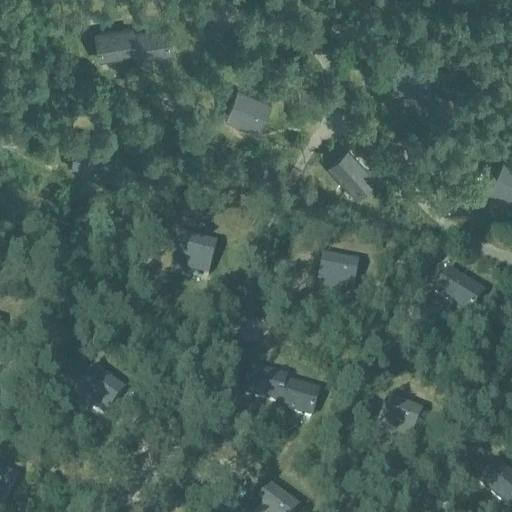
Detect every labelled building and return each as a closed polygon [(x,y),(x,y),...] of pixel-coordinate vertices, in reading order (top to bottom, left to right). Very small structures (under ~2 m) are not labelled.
[(132,56),(135,31),(134,27),(119,30),(94,33),(98,62),(132,56)] [(147,30),(135,31),(132,56),(133,61),(172,55),(167,27),(147,30)] [(399,90),(423,104),(441,73),(408,54),(390,85),(399,90)] [(237,90),(223,122),(235,127),(257,136),(272,104),(237,90)] [(75,134),(70,169),(83,171),(106,174),(111,140),(75,134)] [(348,148),(326,167),(355,200),(376,182),(358,160),(348,148)] [(511,166),(504,162),(485,193),(493,197),(511,208),(511,166)] [(182,271),(207,278),(216,245),(180,235),(171,268),(182,271)] [(322,255),(315,290),(326,292),(351,297),(358,262),(322,255)] [(447,270),(431,294),(467,318),(484,293),(461,279),(447,270)] [(274,405),(285,383),(287,378),(269,373),(249,367),(240,395),(274,405)] [(95,368),(75,396),(84,402),(104,418),(125,390),(95,368)] [(285,383),(274,405),(273,409),(311,420),(319,392),(296,386),(285,383)] [(381,433),(408,444),(423,410),(388,395),(373,429),(381,433)] [(493,460),(475,483),(508,511),(511,505),(511,476),(506,471),(493,460)] [(18,478),(0,468),(0,507),(2,509),(18,478)] [(296,511),(300,508),(269,486),(252,508),(255,510),(253,511),(296,511)]
